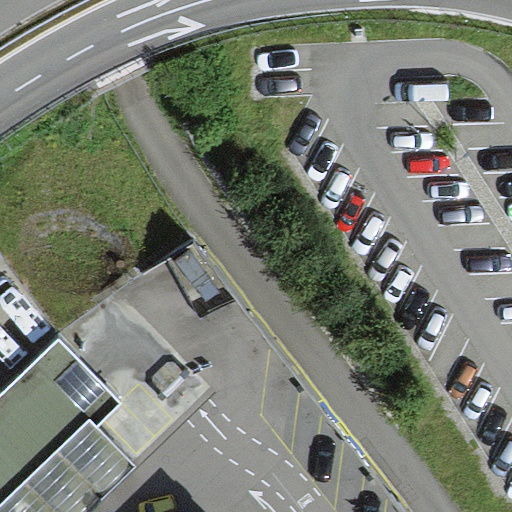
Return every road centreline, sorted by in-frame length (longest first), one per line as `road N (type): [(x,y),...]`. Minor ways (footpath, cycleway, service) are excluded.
road 1 (track): [(431,511),(172,159),(90,0)]
road 2 (motorway): [(0,101),(122,30),(208,0)]
